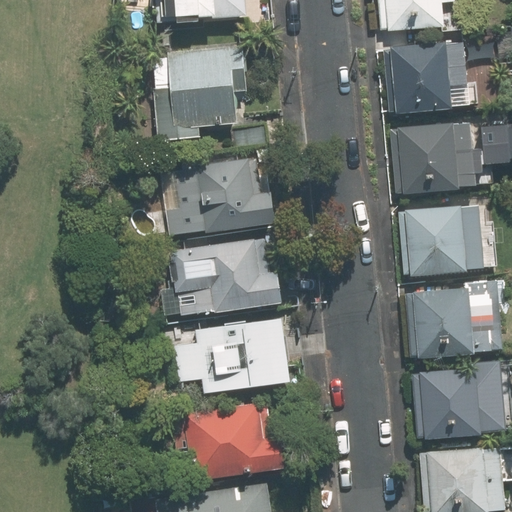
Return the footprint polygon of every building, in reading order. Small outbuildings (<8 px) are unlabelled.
[(159,0),(161,21),(249,13),(248,0),(159,0)] [(388,0),(390,29),(449,25),(447,0),(388,0)] [(511,55),(511,28),(498,30),(501,57),(511,55)] [(468,38),(392,46),(398,111),(474,104),(468,38)] [(249,90),(244,43),(170,50),(177,126),(241,120),(238,91),(249,90)] [(474,119),(399,125),(405,190),(479,185),(474,119)] [(261,190),(256,157),(162,170),(171,233),(279,217),(275,188),(261,190)] [(482,201),(407,208),(413,274),(488,267),(482,201)] [(181,314),(286,299),(282,267),(273,269),(268,235),(172,249),(181,314)] [(414,291),(420,356),(505,347),(498,282),(414,291)] [(207,391),(294,379),(285,316),(198,328),(199,339),(176,342),(182,381),(205,378),(207,391)] [(503,363),(422,370),(429,436),(510,429),(503,363)] [(183,482),(288,466),(283,433),(268,435),(262,401),(172,415),(183,482)] [(502,445),(428,451),(433,511),(462,511),(507,508),(502,445)] [(172,511),(275,511),(270,483),(171,501),(172,511)]
